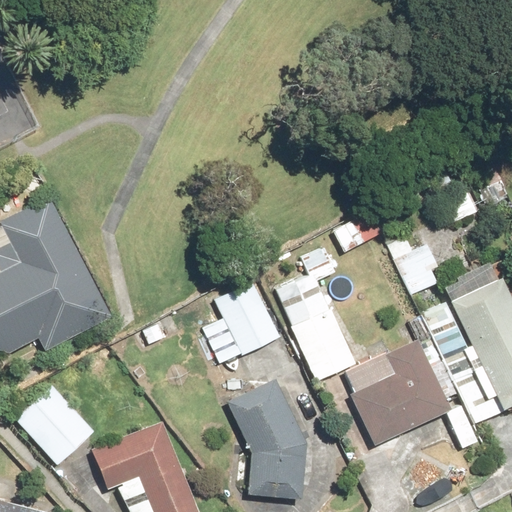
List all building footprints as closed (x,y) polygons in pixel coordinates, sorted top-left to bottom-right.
[(98,317),(43,195),(0,214),(0,266),(0,268),(0,267),(0,356),(30,348),(98,317)] [(358,220),(332,235),(346,259),(372,245),(358,220)] [(399,254),(390,259),(410,295),(433,282),(425,268),(437,261),(421,232),(395,246),(399,254)] [(351,364),(344,348),(361,341),(321,249),(300,258),(308,278),(275,293),(313,381),(338,370),(351,364)] [(511,307),(493,272),(442,298),(500,407),(511,400),(511,307)] [(200,329),(219,365),(286,331),(257,276),(210,300),(220,319),(200,329)] [(155,320),(140,330),(154,354),(170,344),(155,320)] [(375,444),(452,407),(417,335),(385,350),(396,371),(350,393),(375,444)] [(277,377),(224,398),(245,450),(255,447),(250,485),(291,490),(299,426),(296,426),(277,377)] [(50,383),(11,418),(54,467),(94,433),(50,383)] [(198,511),(173,445),(168,446),(159,424),(93,449),(106,482),(138,470),(154,511),(198,511)] [(0,494),(0,511),(49,511),(50,508),(0,494)]
